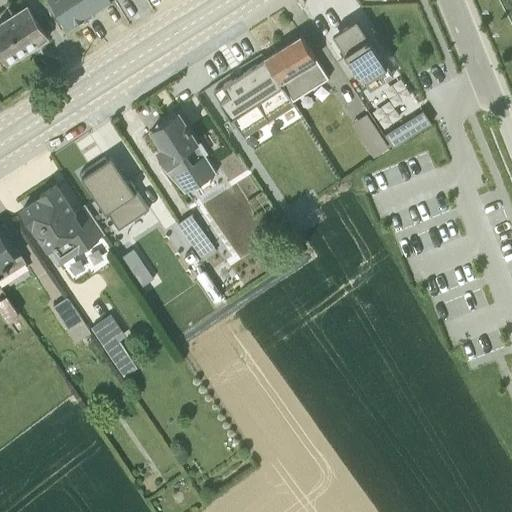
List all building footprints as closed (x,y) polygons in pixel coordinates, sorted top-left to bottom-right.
[(69,23),(103,0),(43,0),(51,12),(59,7),(69,23)] [(0,19),(0,51),(7,62),(47,37),(26,3),(11,12),(0,19)] [(0,11),(0,19),(11,12),(8,6),(0,11)] [(357,69),(369,89),(393,73),(375,44),(359,20),(336,34),(346,50),(336,56),(347,75),(357,69)] [(301,32),(266,55),(292,98),(328,74),(301,32)] [(292,98),(266,55),(213,89),(242,135),(295,102),(292,98)] [(366,103),(352,79),(337,88),(351,111),(366,103)] [(431,119),(423,106),(384,131),(393,145),(431,119)] [(159,160),(185,189),(216,169),(205,151),(208,149),(201,137),(197,139),(178,110),(152,126),(162,143),(155,147),(162,158),(159,160)] [(373,154),(389,144),(366,110),(351,121),(373,154)] [(104,154),(79,171),(108,213),(110,212),(119,227),(148,207),(129,178),(127,179),(121,170),(117,173),(104,154)] [(20,206),(59,264),(105,233),(84,202),(76,207),(58,180),(20,206)] [(191,211),(177,220),(203,256),(216,247),(191,211)] [(3,220),(0,222),(0,274),(25,258),(13,239),(15,238),(3,220)] [(240,277),(226,259),(210,271),(223,289),(240,277)] [(19,310),(6,292),(0,296),(0,305),(8,317),(19,310)] [(75,338),(91,328),(67,293),(53,302),(68,324),(66,325),(75,338)] [(190,316),(182,305),(167,315),(178,333),(188,326),(184,319),(190,316)] [(125,372),(137,363),(119,337),(126,332),(110,310),(91,323),(125,372)]
